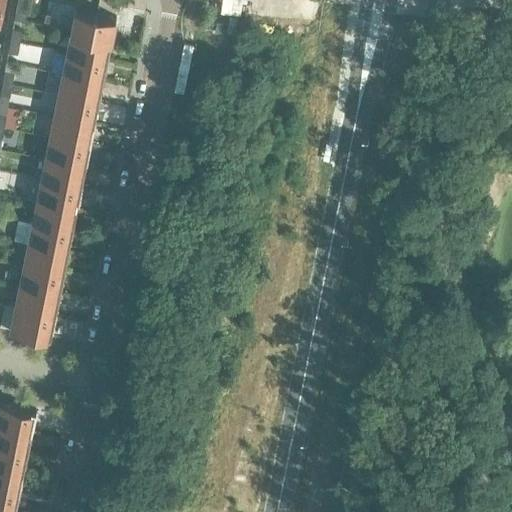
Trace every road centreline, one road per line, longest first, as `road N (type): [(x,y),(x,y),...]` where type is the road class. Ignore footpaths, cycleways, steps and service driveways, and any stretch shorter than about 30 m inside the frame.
road 1 (residential): [(66,511),(171,0)]
road 2 (secondary): [(276,510),(363,86)]
